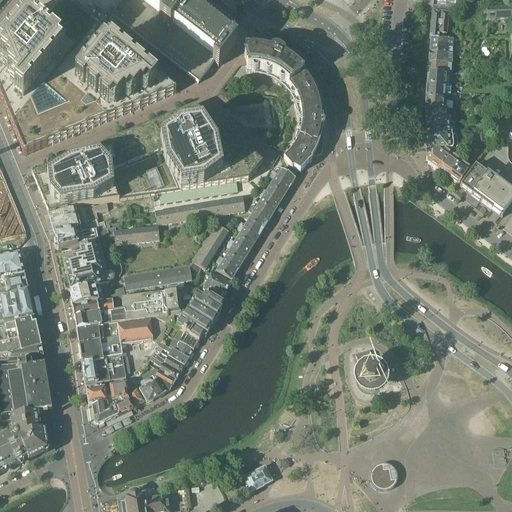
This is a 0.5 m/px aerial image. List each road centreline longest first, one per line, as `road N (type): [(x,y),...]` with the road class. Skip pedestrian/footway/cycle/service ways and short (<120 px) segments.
road 1 (residential): [(77,454),(187,391),(316,186),(353,161)]
road 2 (tertiary): [(353,161),(383,293),(511,396)]
road 3 (tertiary): [(511,373),(388,278),(369,161)]
road 4 (residential): [(0,152),(34,234),(62,397)]
road 5 (residential): [(511,250),(400,166),(369,161)]
road 6 (residential): [(426,0),(414,154)]
